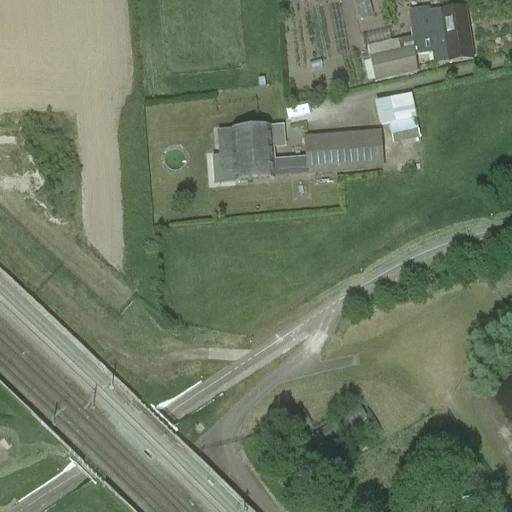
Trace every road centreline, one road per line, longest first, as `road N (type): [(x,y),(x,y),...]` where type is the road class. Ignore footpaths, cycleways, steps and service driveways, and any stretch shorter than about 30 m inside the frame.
road 1 (unclassified): [(319,314),(412,258),(511,227)]
road 2 (unknown): [(511,65),(307,103)]
road 3 (unclassified): [(319,314),(319,336),(237,410),(229,445)]
